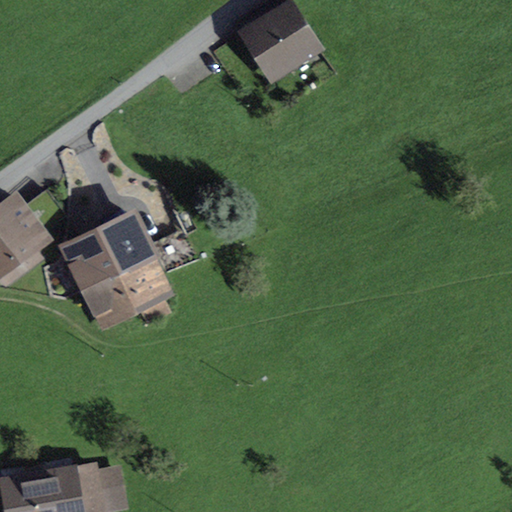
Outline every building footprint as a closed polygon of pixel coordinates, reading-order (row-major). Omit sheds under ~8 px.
[(251,35),(273,69),(314,43),(293,9),(251,35)] [(19,200),(0,213),(0,266),(45,234),(19,200)] [(72,249),(91,287),(141,263),(145,261),(139,249),(147,244),(136,219),(72,249)] [(150,282),(141,263),(91,287),(107,318),(139,302),(148,320),(167,311),(162,299),(157,301),(148,283),(150,282)] [(11,485),(15,511),(100,511),(92,464),(77,467),(78,473),(11,485)]
